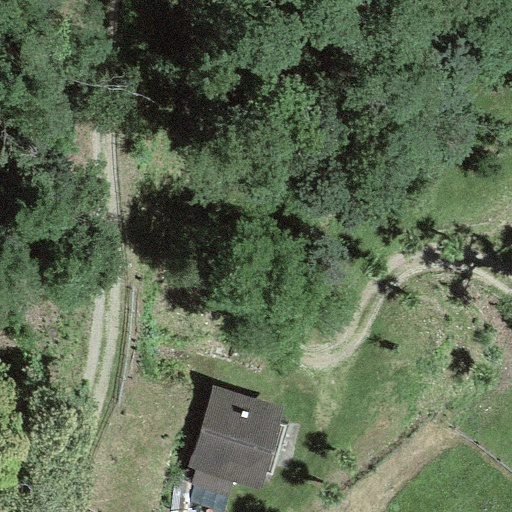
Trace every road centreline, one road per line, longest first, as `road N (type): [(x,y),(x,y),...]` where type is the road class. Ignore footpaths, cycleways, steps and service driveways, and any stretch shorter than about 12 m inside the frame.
road 1 (track): [(190,0),(191,172),(206,245),(244,311),(280,348),(306,365),(331,364),(345,352),(371,295),(403,261),(434,254),(476,262),(511,291)]
road 2 (track): [(104,0),(101,369),(40,511)]
